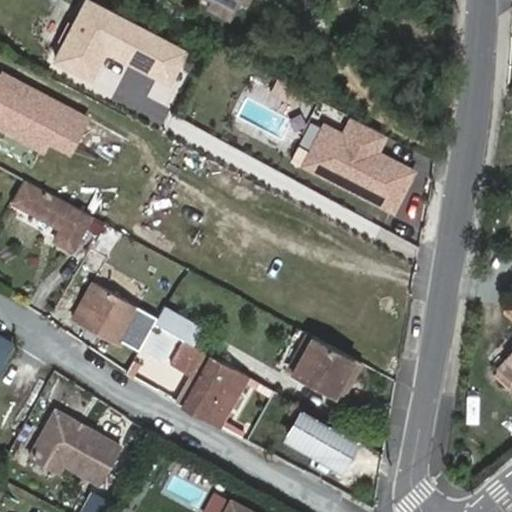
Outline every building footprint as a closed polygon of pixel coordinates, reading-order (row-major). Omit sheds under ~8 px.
[(84,0),(55,58),(88,75),(102,47),(169,82),(187,47),(96,0),(84,0)] [(210,0),(209,4),(227,13),(234,0),(210,0)] [(90,115),(6,71),(0,83),(0,98),(8,103),(0,117),(0,122),(46,147),(51,137),(73,148),(90,115)] [(389,134),(356,117),(347,134),(332,126),(318,153),(356,172),(350,185),(396,209),(417,170),(380,151),(389,134)] [(94,213),(25,176),(12,197),(62,225),(56,236),(75,247),(94,213)] [(112,289),(121,272),(108,265),(98,282),(112,289)] [(123,341),(142,307),(112,289),(98,282),(80,316),(123,341)] [(0,333),(0,363),(13,341),(0,333)] [(342,397),(351,380),(343,376),(355,356),(312,333),(293,370),(342,397)] [(183,402),(219,422),(248,373),(186,337),(172,361),(192,372),(198,376),(183,402)] [(511,351),(499,366),(511,378),(511,351)] [(351,380),(362,360),(355,356),(343,376),(351,380)] [(183,402),(198,376),(192,372),(178,398),(183,402)] [(361,437),(306,406),(292,432),(346,463),(361,437)] [(59,412),(33,459),(62,475),(67,466),(103,486),(124,448),(59,412)] [(256,511),(235,500),(228,511),(256,511)]
